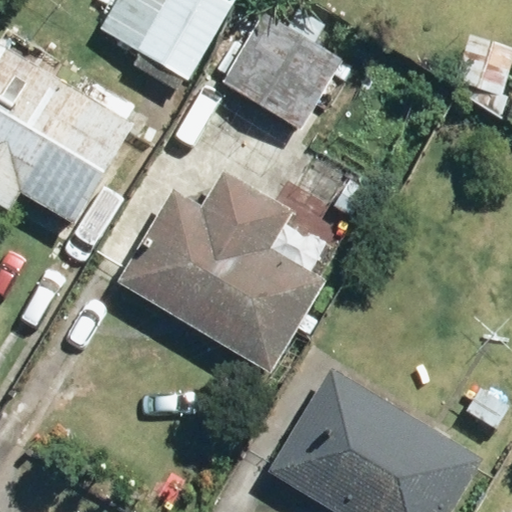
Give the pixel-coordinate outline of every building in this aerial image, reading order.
[(230,12),(209,0),(169,0),(135,59),(186,88),(230,12)] [(261,23),(221,89),(300,136),(340,70),(261,23)] [(511,88),(511,55),(468,40),(452,88),(506,106),(511,88)] [(18,203),(73,234),(131,133),(0,57),(0,216),(8,221),(18,203)] [(170,200),(115,292),(270,382),(324,289),(268,257),(290,220),(219,179),(197,216),(170,200)] [(332,376),(268,479),(321,511),(454,511),(482,468),(332,376)] [(511,403),(473,382),(455,414),(498,439),(511,413),(511,403)]
